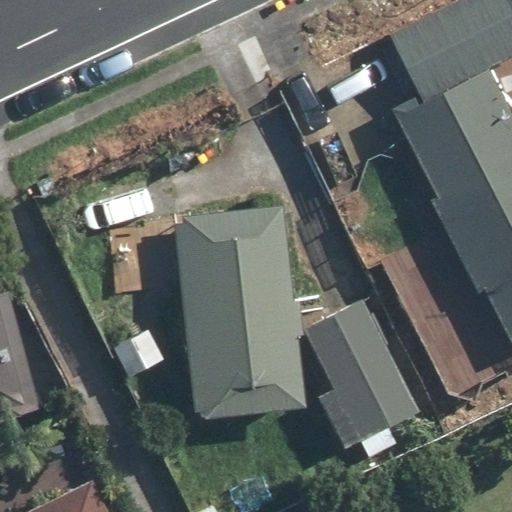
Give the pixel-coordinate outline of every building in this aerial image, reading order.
[(416,87),(390,100),(511,346),(511,344),(511,107),(490,63),(511,52),(511,8),(508,0),(490,0),(397,46),(416,87)] [(244,289),(189,293),(197,411),(297,404),(284,209),(239,212),(244,289)] [(0,407),(26,401),(0,296),(0,407)] [(361,297),(300,327),(353,436),(414,406),(361,297)] [(110,511),(98,486),(42,511),(110,511)]
